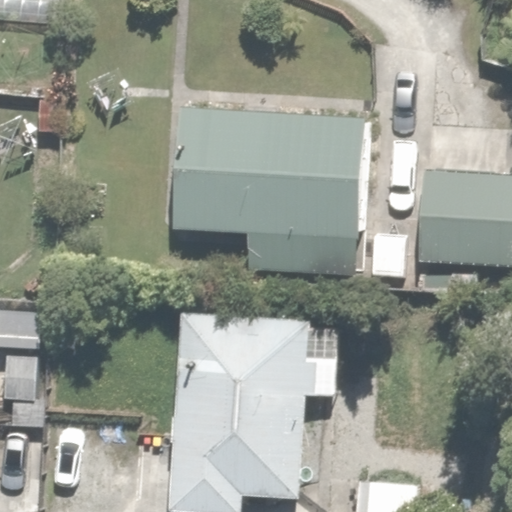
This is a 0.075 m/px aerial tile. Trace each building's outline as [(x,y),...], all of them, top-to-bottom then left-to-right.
[(0,0),(0,19),(67,20),(67,0),(0,0)] [(367,122),(187,115),(183,234),(256,236),(255,274),(361,278),(367,122)] [(511,178),(429,175),(427,257),(511,259),(511,178)] [(343,401),(346,322),(189,315),(178,511),(245,511),(246,499),(308,502),(313,400),(343,401)] [(443,511),(446,478),(358,471),(354,511),(443,511)]
